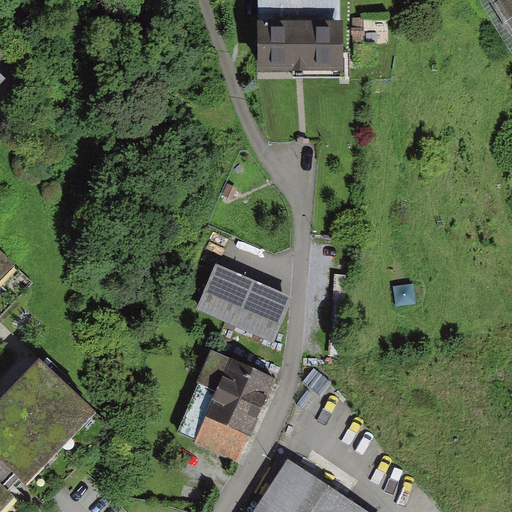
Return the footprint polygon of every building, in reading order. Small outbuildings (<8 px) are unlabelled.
[(354,25),(264,25),(264,75),(354,75),(354,25)] [(0,242),(0,287),(23,263),(0,242)] [(297,299),(219,267),(199,315),(277,348),(297,299)] [(104,409),(46,357),(0,408),(0,449),(37,483),(104,409)] [(233,358),(193,441),(238,463),(278,380),(233,358)] [(374,511),(293,460),(259,511),(374,511)] [(0,511),(3,511),(21,494),(0,475),(0,511)]
